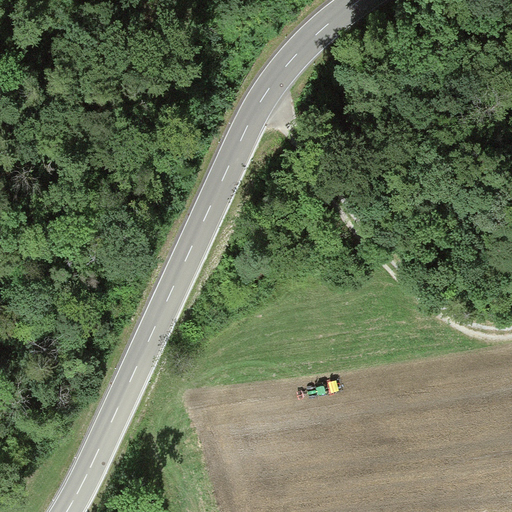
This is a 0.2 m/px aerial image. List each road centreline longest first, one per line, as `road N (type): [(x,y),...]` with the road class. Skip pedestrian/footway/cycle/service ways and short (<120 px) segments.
road 1 (tertiary): [(65,511),(261,100),(292,59),(360,0)]
road 2 (track): [(261,100),(378,256),(456,327),(493,339),(511,332)]
